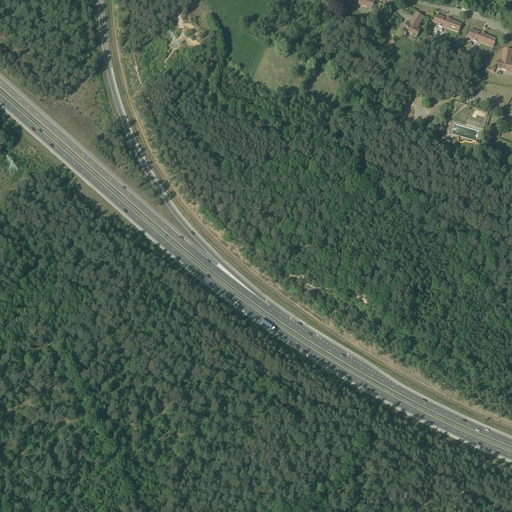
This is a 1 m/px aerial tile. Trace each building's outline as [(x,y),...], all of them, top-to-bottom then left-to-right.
[(351,0),(355,1),(355,0),(359,2),(359,4),(372,9),(375,1),(372,0),(351,0)] [(417,28),(423,17),(416,13),(410,23),(408,22),(403,30),(407,32),(416,37),(420,30),(417,28)] [(443,26),(458,32),(461,24),(449,20),(450,19),(447,18),(447,19),(436,15),(433,23),(439,25),(438,26),(442,27),(443,26)] [(477,41),(493,47),(496,39),(484,34),(484,33),(482,32),(482,34),(471,30),(468,38),(474,40),(473,41),(477,42),(477,41)] [(507,70),(507,71),(511,72),(511,67),(511,62),(510,62),(511,52),(511,50),(504,49),(502,62),(498,61),(496,68),(507,70)] [(350,54),(347,59),(361,65),(364,60),(350,54)] [(451,140),(442,137),(442,140),(446,141),(445,145),(448,146),(449,146),(451,140)]
